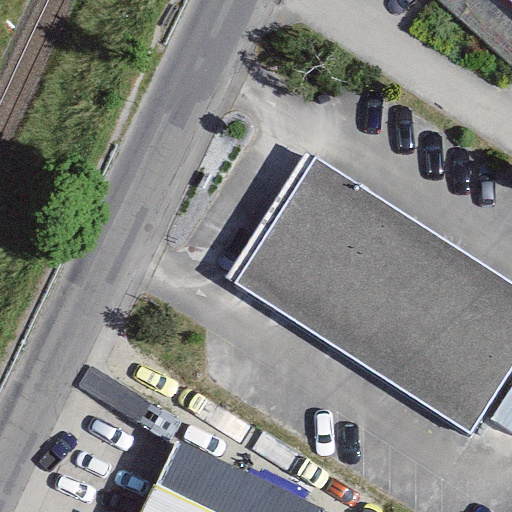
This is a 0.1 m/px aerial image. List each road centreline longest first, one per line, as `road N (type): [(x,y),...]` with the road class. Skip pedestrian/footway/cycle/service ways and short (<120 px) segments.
road 1 (unclassified): [(0,474),(231,0)]
road 2 (unknown): [(511,441),(475,463),(409,439),(118,230)]
road 3 (unknown): [(210,43),(511,237)]
road 4 (unknown): [(511,110),(361,0)]
